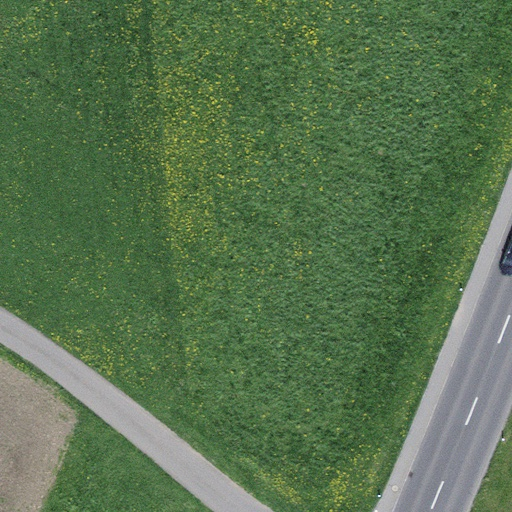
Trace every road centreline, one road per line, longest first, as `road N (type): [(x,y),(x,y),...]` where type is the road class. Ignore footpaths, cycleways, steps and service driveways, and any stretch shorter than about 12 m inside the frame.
road 1 (residential): [(246,511),(0,325)]
road 2 (primary): [(511,298),(425,511)]
